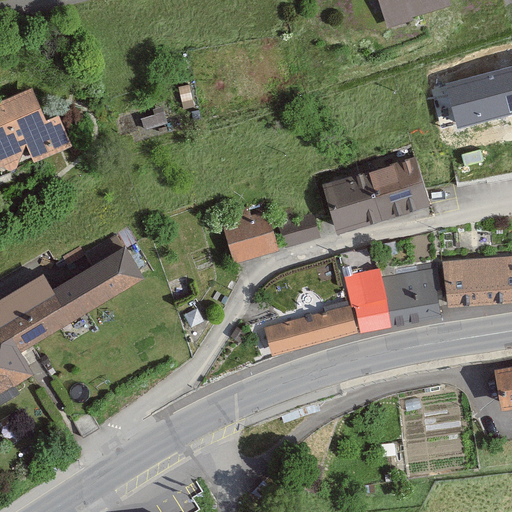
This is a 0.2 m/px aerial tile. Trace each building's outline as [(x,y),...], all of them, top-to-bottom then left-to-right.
[(463,8),(460,0),(387,0),(398,30),(463,8)] [(511,67),(446,85),(458,128),(511,113),(511,67)] [(194,84),(181,86),(185,112),(199,110),(194,84)] [(0,164),(24,176),(37,148),(43,163),(83,146),(69,115),(53,122),(39,89),(0,105),(0,164)] [(170,108),(148,113),(153,132),(175,126),(170,108)] [(321,186),(336,235),(431,205),(417,156),(321,186)] [(223,235),(232,264),(279,249),(270,220),(223,235)] [(291,240),(322,232),(319,221),(288,229),(291,240)] [(0,335),(0,398),(45,374),(30,347),(150,281),(133,249),(61,289),(54,277),(0,306),(0,314),(9,331),(0,335)] [(511,258),(455,263),(458,312),(511,308),(511,258)] [(353,275),(360,308),(366,333),(400,327),(391,278),(388,267),(353,275)] [(441,269),(391,278),(400,327),(450,317),(441,269)] [(275,333),(282,356),(366,333),(360,308),(275,333)] [(511,363),(499,366),(505,404),(511,403),(511,363)]
